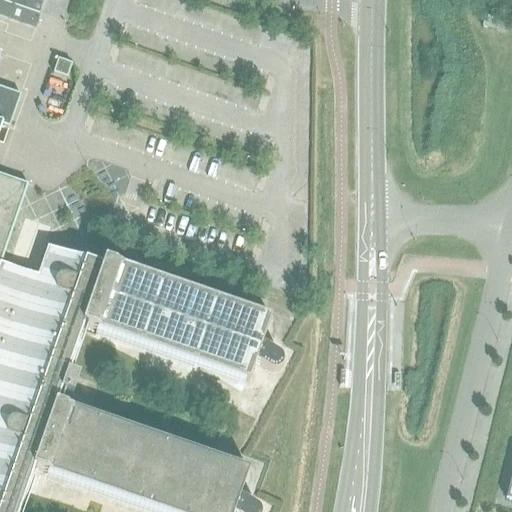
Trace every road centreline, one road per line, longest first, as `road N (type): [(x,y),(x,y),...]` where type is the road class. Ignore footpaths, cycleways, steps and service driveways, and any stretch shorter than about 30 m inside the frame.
road 1 (unclassified): [(442,511),(511,223)]
road 2 (tertiary): [(365,220),(347,511)]
road 3 (tertiary): [(370,511),(379,220)]
road 4 (tertiary): [(372,161),(375,2)]
road 5 (residential): [(23,126),(63,0)]
road 6 (unclassified): [(511,221),(379,220)]
